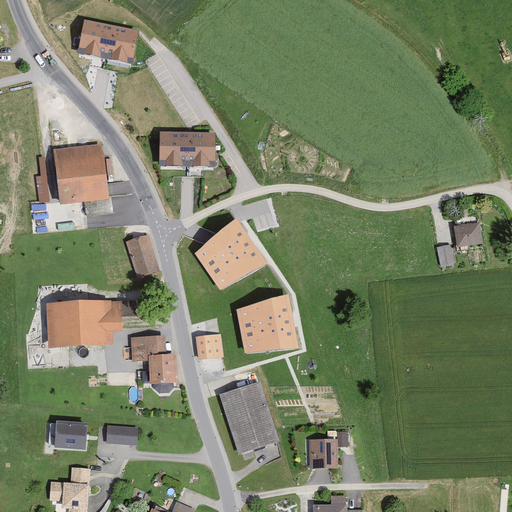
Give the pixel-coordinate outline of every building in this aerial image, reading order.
[(138,35),(83,25),(78,56),(133,66),(138,35)] [(216,137),(161,136),(160,170),(216,171),(216,137)] [(105,143),(57,150),(64,205),(112,199),(105,143)] [(222,222),(194,250),(220,288),(268,260),(236,215),(222,222)] [(485,225),(458,227),(460,247),(486,245),(485,225)] [(149,235),(128,241),(139,278),(159,272),(149,235)] [(271,292),(236,307),(246,350),(299,346),(288,292),(271,292)] [(140,299),(125,300),(126,316),(141,315),(140,299)] [(125,300),(50,303),(52,349),(117,346),(116,333),(127,333),(126,316),(125,300)] [(222,334),(200,337),(202,359),(225,357),(222,334)] [(167,336),(134,337),(134,362),(152,361),(152,356),(167,356),(167,336)] [(167,356),(152,356),(153,382),(179,381),(178,355),(167,356)] [(262,382),(223,395),(242,452),(281,440),(262,382)] [(90,423),(59,420),(57,447),(88,449),(90,423)] [(141,426),(110,424),(109,442),(139,445),(141,426)] [(340,439),(312,440),(313,468),(341,467),(340,439)] [(89,511),(92,468),(73,467),(72,483),(54,482),(52,501),(65,502),(65,508),(71,508),(70,511),(89,511)] [(179,501),(173,511),(195,511),(197,509),(179,501)]
